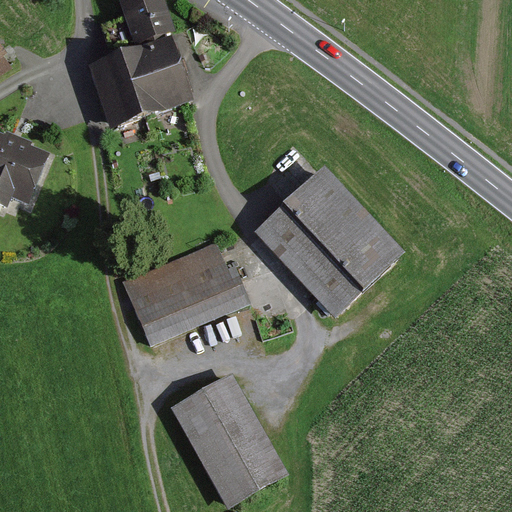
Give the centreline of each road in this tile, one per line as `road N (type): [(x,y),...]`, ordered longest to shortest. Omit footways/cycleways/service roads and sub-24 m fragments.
road 1 (track): [(165,511),(99,201),(96,144)]
road 2 (primary): [(511,202),(248,0)]
